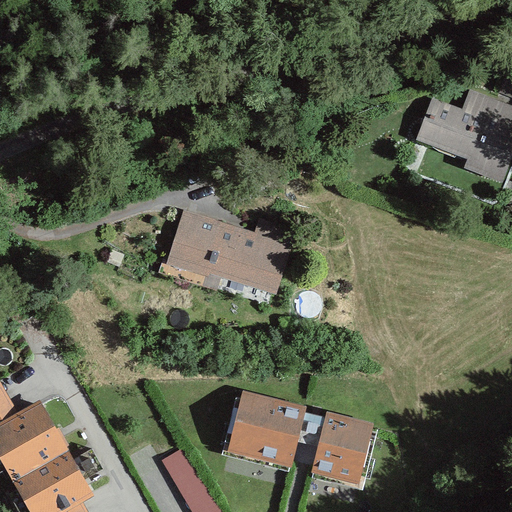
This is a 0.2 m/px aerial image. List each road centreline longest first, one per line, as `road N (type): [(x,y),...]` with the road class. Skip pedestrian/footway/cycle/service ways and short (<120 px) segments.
road 1 (unclassified): [(0,153),(511,7)]
road 2 (residential): [(135,511),(58,379),(24,399)]
